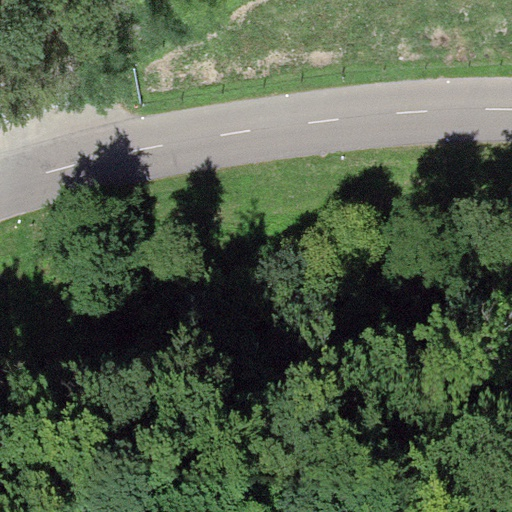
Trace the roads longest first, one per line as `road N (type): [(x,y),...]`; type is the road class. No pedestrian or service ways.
road 1 (tertiary): [(511,118),(452,115),(282,132),(83,160),(0,188)]
road 2 (track): [(174,0),(109,56),(83,160)]
